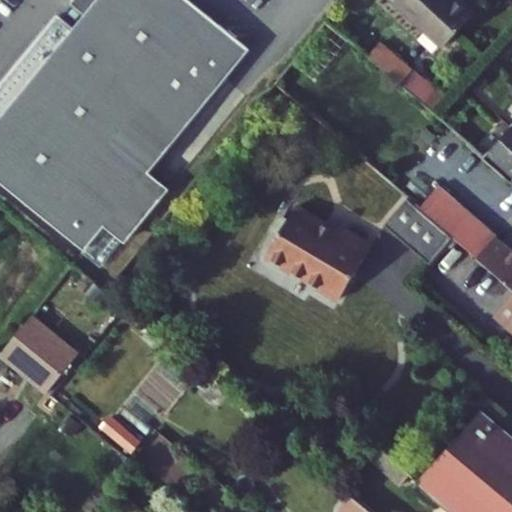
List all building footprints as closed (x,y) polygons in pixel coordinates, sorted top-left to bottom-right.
[(162,168),(262,49),(203,0),(88,0),(87,2),(100,12),(0,132),(0,166),(86,238),(116,264),(182,185),(162,168)] [(391,0),(454,54),(482,23),(455,0),(391,0)] [(425,73),(397,48),(379,67),(408,92),(425,73)] [(511,132),(486,160),(511,181),(511,132)] [(460,242),(482,261),(502,238),(440,188),(422,209),(460,242)] [(437,268),(460,242),(422,209),(416,204),(394,230),(437,268)] [(346,231),(344,235),(303,211),(274,261),(347,303),(378,250),(346,231)] [(511,247),(502,238),(482,261),(511,286),(511,247)] [(511,308),(502,321),(511,329),(511,308)] [(75,352),(32,318),(0,358),(43,392),(75,352)] [(83,360),(75,352),(43,392),(46,395),(51,399),(83,360)] [(511,511),(511,432),(488,412),(427,484),(459,511),(511,511)] [(111,418),(101,431),(131,454),(140,441),(111,418)]
